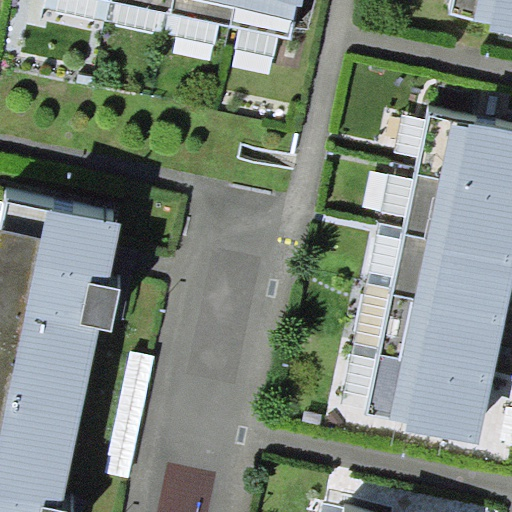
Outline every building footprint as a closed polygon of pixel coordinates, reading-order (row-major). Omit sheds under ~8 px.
[(320,0),(156,0),(314,32),(320,0)] [(511,0),(479,0),(478,9),(511,15),(511,0)] [(511,237),(511,115),(425,97),(362,402),(474,424),(511,237)] [(81,511),(133,207),(0,184),(0,511),(81,511)] [(408,511),(339,498),(336,511),(408,511)]
